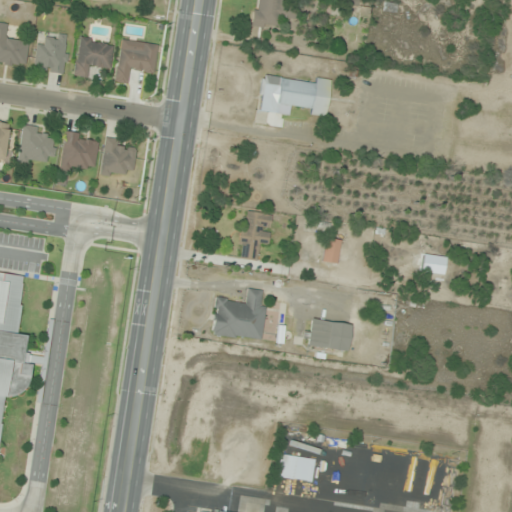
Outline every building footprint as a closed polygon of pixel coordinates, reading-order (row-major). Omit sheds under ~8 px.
[(277,29),(281,0),(256,0),(252,26),(277,29)] [(0,64),(24,68),(28,39),(8,37),(10,24),(0,22),(0,64)] [(33,70),(64,74),(69,36),(48,33),(47,42),(37,40),(33,70)] [(113,43),(80,38),(73,75),(86,77),(87,68),(108,71),(113,43)] [(153,77),(158,44),(120,39),(113,82),(129,84),(130,74),(153,77)] [(325,114),(329,84),(261,74),(256,111),(288,116),(289,109),(325,114)] [(8,124),(0,122),(0,159),(2,160),(8,124)] [(43,165),(43,159),(53,160),(55,140),(45,139),(46,128),(21,126),(18,163),(43,165)] [(59,168),(94,172),(97,137),(63,134),(59,168)] [(99,175),(123,177),(123,169),(132,170),(135,146),(103,142),(99,175)] [(255,260),(257,243),(267,245),(272,215),(243,211),(236,257),(255,260)] [(321,261),(336,264),(340,241),(325,238),(321,261)] [(0,414),(2,395),(25,397),(29,363),(22,362),(25,336),(16,335),(22,276),(0,273),(0,414)] [(260,342),(265,303),(258,302),(260,291),(246,290),(245,300),(214,296),(209,335),(260,342)] [(350,324),(309,319),(305,346),(347,352),(350,324)]
